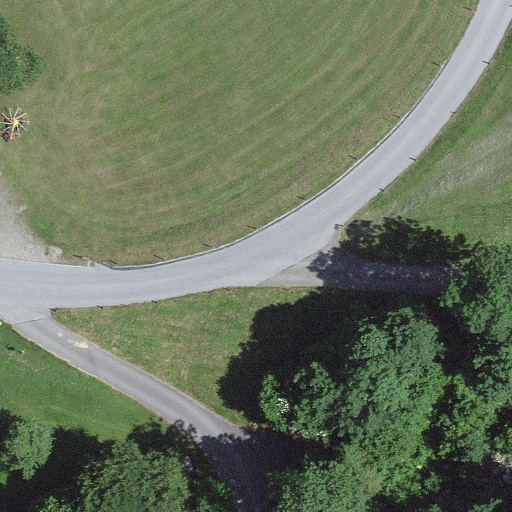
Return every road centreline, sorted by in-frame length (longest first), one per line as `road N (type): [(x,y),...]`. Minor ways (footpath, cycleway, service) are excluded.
road 1 (unclassified): [(0,284),(155,282),(282,254),(428,115),(506,0)]
road 2 (track): [(0,289),(210,429),(243,470),(250,511)]
